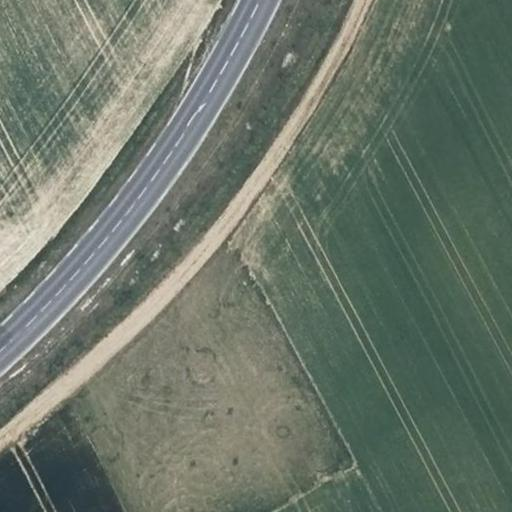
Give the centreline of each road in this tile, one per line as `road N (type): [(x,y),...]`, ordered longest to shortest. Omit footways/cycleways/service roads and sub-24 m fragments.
road 1 (track): [(357,0),(298,115),(205,239),(51,393),(0,431)]
road 2 (secondary): [(0,355),(126,217),(208,97),(258,0)]
